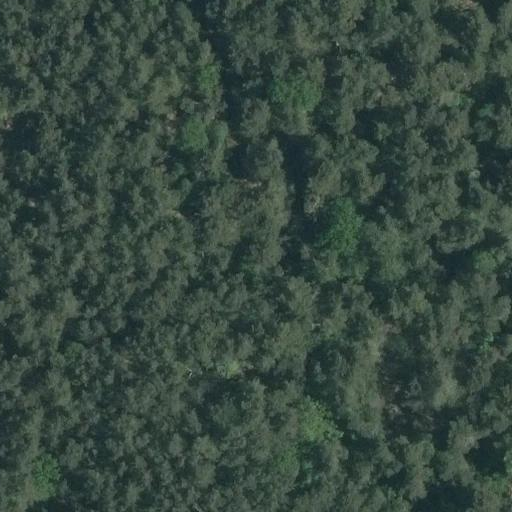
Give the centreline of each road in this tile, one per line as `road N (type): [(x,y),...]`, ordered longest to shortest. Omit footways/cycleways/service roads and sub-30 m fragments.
road 1 (track): [(0,242),(46,233),(156,232),(262,194),(454,41),(511,22)]
road 2 (track): [(41,511),(33,276),(46,233),(4,0)]
